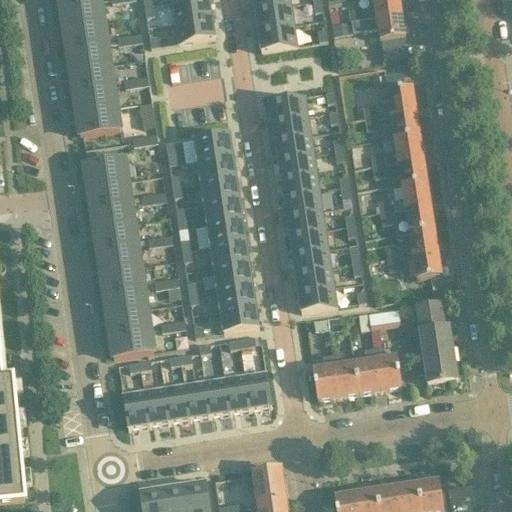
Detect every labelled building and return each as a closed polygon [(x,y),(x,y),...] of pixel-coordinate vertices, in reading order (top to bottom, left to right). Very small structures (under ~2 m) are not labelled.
[(56,0),(57,8),(58,11),(58,13),(95,7),(104,6),(103,0),(56,0)] [(152,0),(144,1),(145,12),(154,11),(152,0)] [(208,0),(172,0),(174,9),(209,4),(208,0)] [(289,0),(252,0),(255,17),(291,12),(289,0)] [(398,0),(372,0),(376,23),(402,19),(398,0)] [(123,3),(112,5),(112,9),(124,8),(137,6),(137,5),(136,1),(123,3)] [(209,4),(174,9),(177,30),(212,25),(209,4)] [(95,7),(58,13),(61,34),(98,28),(108,27),(104,6),(95,7)] [(322,6),(313,7),(315,17),(324,16),(322,6)] [(154,11),(145,12),(146,22),(155,21),(154,11)] [(291,12),(255,17),(258,38),(294,32),(291,12)] [(349,14),(351,27),(362,25),(360,12),(349,14)] [(402,19),(376,23),(380,47),(406,43),(402,19)] [(212,25),(177,30),(180,51),(216,46),(212,25)] [(353,39),(365,37),(362,25),(351,27),(353,39)] [(98,28),(61,34),(62,38),(65,55),(67,55),(105,49),(111,48),(108,27),(98,28)] [(294,32),(258,38),(262,58),(297,53),(294,32)] [(326,36),(317,37),(319,47),(327,46),(326,36)] [(158,41),(149,42),(150,53),(159,52),(158,41)] [(67,55),(65,55),(66,64),(67,74),(68,77),(70,76),(108,71),(114,70),(111,48),(105,49),(67,55)] [(70,76),(68,77),(71,98),(73,98),(111,92),(117,91),(114,70),(108,71),(70,76)] [(148,82),(124,86),(125,91),(148,87),(148,82)] [(149,91),(148,87),(125,91),(125,95),(149,91)] [(73,98),(71,98),(74,120),(77,120),(115,114),(121,113),(117,91),(111,92),(73,98)] [(387,96),(391,121),(417,117),(413,92),(387,96)] [(335,97),(326,98),(327,108),(336,107),(335,97)] [(305,102),(269,107),(272,126),(307,121),(305,102)] [(358,126),(365,125),(378,123),(376,110),(357,113),(358,126)] [(77,120),(74,120),(75,127),(77,136),(78,143),(80,143),(118,137),(124,136),(121,113),(115,114),(77,120)] [(338,117),(329,118),(330,129),(339,128),(338,117)] [(391,121),(395,143),(420,139),(417,117),(391,121)] [(307,121),(272,126),(275,145),(310,140),(307,121)] [(379,135),(378,123),(365,125),(367,137),(379,135)] [(230,139),(194,144),(197,166),(233,160),(230,139)] [(395,143),(398,167),(424,163),(420,139),(395,143)] [(133,144),(133,148),(158,145),(157,140),(133,144)] [(310,140),(275,145),(278,165),(313,159),(310,140)] [(342,144),(333,145),(335,156),(343,155),(342,144)] [(134,153),(158,149),(158,145),(133,148),(134,153)] [(175,147),(166,148),(167,159),(176,158),(175,147)] [(343,155),(335,156),(336,166),(345,165),(343,155)] [(370,158),(372,171),(384,169),(382,156),(370,158)] [(313,159),(278,165),(281,184),(316,178),(313,159)] [(233,160),(197,166),(201,187),(236,182),(233,160)] [(83,169),(84,176),(86,192),(88,192),(126,186),(131,186),(127,163),(122,163),(84,169),(83,169)] [(398,167),(402,191),(428,188),(424,163),(398,167)] [(372,171),(374,182),(375,183),(386,182),(384,169),(372,171)] [(316,178),(281,184),(284,203),(319,197),(316,178)] [(180,181),(171,182),(172,192),(181,191),(180,181)] [(236,182),(201,187),(204,209),(240,204),(236,182)] [(349,183),(340,184),(341,194),(350,193),(349,183)] [(88,192),(86,192),(88,204),(89,213),(89,214),(91,214),(129,209),(134,208),(131,186),(126,186),(88,192)] [(402,191),(406,217),(431,212),(428,188),(402,191)] [(181,191),(172,192),(174,203),(182,202),(181,191)] [(350,193),(341,194),(342,205),(351,204),(350,193)] [(319,197),(284,203),(286,222),(322,217),(319,197)] [(377,218),(379,217),(392,215),(390,203),(378,205),(379,211),(376,211),(377,218)] [(240,204),(204,209),(207,231),(243,226),(240,204)] [(91,214),(89,214),(92,235),(94,235),(132,229),(137,229),(134,208),(129,209),(91,214)] [(406,217),(410,238),(435,234),(431,212),(406,217)] [(381,230),(394,228),(392,215),(379,217),(381,230)] [(322,217),(286,222),(289,241),(325,236),(322,217)] [(354,221),(345,222),(347,232),(355,231),(354,221)] [(186,223),(177,224),(178,234),(187,233),(186,223)] [(243,226),(207,231),(211,253),(246,247),(243,226)] [(94,235),(92,235),(95,257),(98,257),(135,251),(140,251),(137,229),(132,229),(94,235)] [(355,231),(347,232),(348,243),(357,241),(355,231)] [(410,238),(413,263),(439,259),(435,234),(410,238)] [(325,236),(289,241),(292,260),(328,255),(325,236)] [(148,244),(149,249),(160,247),(173,245),(172,241),(159,243),(148,244)] [(189,244),(181,245),(182,256),(191,255),(189,244)] [(149,254),(161,252),(174,250),(173,245),(160,247),(149,249),(149,254)] [(246,247),(211,253),(214,274),(250,269),(246,247)] [(385,252),(387,264),(399,262),(397,250),(385,252)] [(98,257),(95,257),(97,267),(98,275),(98,278),(101,278),(139,273),(143,272),(140,251),(135,251),(98,257)] [(191,255),(182,256),(183,266),(192,265),(191,255)] [(328,255),(292,260),(295,280),(331,274),(328,255)] [(360,258),(351,259),(353,270),(362,269),(360,258)] [(417,285),(442,281),(439,259),(413,263),(417,285)] [(389,276),(401,274),(399,262),(387,264),(389,276)] [(250,269),(214,274),(217,296),(253,291),(250,269)] [(362,269),(353,270),(354,280),(363,279),(362,269)] [(101,278),(98,278),(102,301),(104,300),(142,295),(147,294),(143,272),(139,273),(101,278)] [(331,274),(295,280),(298,299),(334,293),(331,274)] [(179,283),(155,287),(155,292),(179,288),(179,283)] [(196,287),(187,289),(189,299),(197,298),(196,287)] [(180,292),(179,288),(155,292),(156,296),(180,292)] [(253,291),(217,296),(221,318),(256,313),(253,291)] [(334,293),(298,299),(301,318),(337,313),(334,293)] [(104,300),(102,301),(102,302),(105,322),(142,316),(150,315),(147,294),(142,295),(104,300)] [(365,297),(357,298),(358,309),(367,308),(365,297)] [(197,298),(189,299),(190,309),(199,308),(197,298)] [(450,331),(446,332),(442,308),(417,312),(420,336),(420,337),(412,339),(416,364),(415,364),(417,380),(426,379),(427,389),(458,384),(450,331)] [(256,313),(221,318),(224,340),(260,334),(256,313)] [(142,316),(105,322),(106,328),(107,335),(107,339),(108,343),(145,338),(153,337),(150,315),(142,316)] [(362,341),(370,340),(367,319),(359,320),(362,341)] [(328,324),(330,339),(341,337),(339,322),(328,324)] [(370,331),(374,355),(383,354),(380,330),(374,331),(370,331)] [(203,331),(194,332),(195,343),(204,342),(203,331)] [(108,343),(111,365),(156,358),(153,337),(145,338),(108,343)] [(250,344),(240,345),(241,353),(251,352),(250,344)] [(240,345),(229,346),(230,355),(241,353),(240,345)] [(210,349),(199,351),(200,359),(211,358),(210,349)] [(374,355),(380,396),(402,393),(397,360),(385,362),(384,354),(383,354),(374,355)] [(354,366),(359,399),(380,396),(374,355),(365,356),(366,364),(354,366)] [(191,360),(180,362),(181,370),(192,369),(191,360)] [(333,361),(338,402),(359,399),(354,366),(343,368),(342,360),(333,361)] [(318,405),(338,402),(333,361),(324,362),(325,371),(313,373),(318,405)] [(180,362),(170,363),(171,371),(181,370),(180,362)] [(150,366),(140,367),(141,375),(151,374),(150,366)] [(140,367),(129,369),(130,377),(141,375),(140,367)] [(0,508),(27,506),(14,381),(1,382),(0,371),(0,508)] [(266,378),(246,381),(251,417),(272,413),(266,378)] [(246,381),(225,384),(231,420),(251,417),(246,381)] [(225,384),(205,387),(210,423),(231,420),(225,384)] [(205,387),(184,390),(189,426),(210,423),(205,387)] [(184,390),(164,393),(169,429),(189,426),(184,390)] [(164,393),(143,397),(148,432),(169,429),(164,393)] [(143,397),(122,400),(128,435),(148,432),(143,397)] [(256,511),(286,507),(281,473),(251,477),(256,511)] [(418,487),(422,511),(443,511),(442,499),(439,484),(418,487)] [(210,511),(207,487),(181,491),(184,511),(210,511)] [(397,490),(400,511),(422,511),(418,487),(397,490)] [(376,494),(378,511),(400,511),(397,490),(376,494)] [(184,511),(181,491),(156,495),(158,511),(184,511)] [(442,499),(443,511),(473,511),(471,492),(449,496),(450,497),(442,499)] [(355,497),(357,511),(378,511),(376,494),(355,497)] [(158,511),(156,495),(131,499),(133,511),(158,511)] [(357,511),(355,497),(334,500),(334,501),(335,511),(357,511)]
